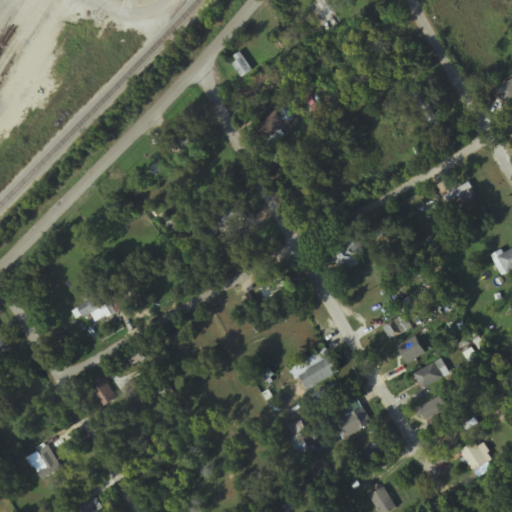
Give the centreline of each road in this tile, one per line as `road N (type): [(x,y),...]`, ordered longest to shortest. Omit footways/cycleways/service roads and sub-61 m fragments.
road 1 (residential): [(60,378),(293,248),(501,164)]
road 2 (residential): [(442,486),(293,248),(198,76)]
road 3 (residential): [(0,274),(198,76),(260,0)]
road 4 (residential): [(138,511),(0,287)]
road 5 (residential): [(511,183),(405,0)]
